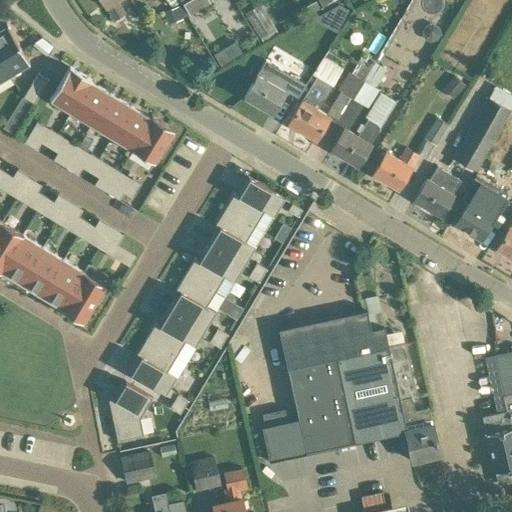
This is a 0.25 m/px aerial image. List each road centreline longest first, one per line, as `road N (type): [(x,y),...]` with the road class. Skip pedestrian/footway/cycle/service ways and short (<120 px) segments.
road 1 (residential): [(511,299),(232,130)]
road 2 (residential): [(79,378),(232,130)]
road 3 (residential): [(232,130),(138,76),(82,32),(57,0)]
